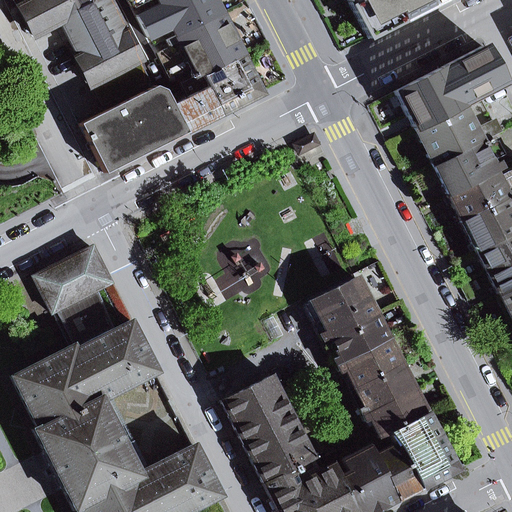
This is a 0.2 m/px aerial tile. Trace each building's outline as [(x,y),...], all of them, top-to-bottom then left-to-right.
[(29,0),(17,7),(33,36),(59,23),(77,57),(74,58),(89,86),(91,85),(101,105),(146,82),(136,62),(138,61),(107,0),(29,0)] [(127,0),(131,9),(148,0),(127,0)] [(147,39),(170,27),(174,36),(219,14),(211,0),(155,0),(158,5),(135,16),(147,39)] [(346,0),(366,39),(442,0),(346,0)] [(167,78),(175,74),(179,83),(193,76),(194,77),(239,54),(231,38),(227,30),(219,14),(174,36),(165,40),(169,47),(155,54),(167,78)] [(482,47),(393,93),(413,130),(460,106),(501,85),(482,47)] [(207,87),(221,114),(260,94),(239,54),(194,77),(193,76),(179,83),(186,97),(186,98),(207,87)] [(78,125),(103,174),(184,133),(167,100),(169,99),(165,92),(154,87),(78,125)] [(167,100),(184,133),(221,114),(207,87),(186,98),(186,97),(175,102),(173,97),(169,99),(167,100)] [(483,134),(476,137),(472,130),(460,106),(413,130),(431,168),(479,144),(482,142),(486,140),(483,134)] [(486,140),(502,132),(495,119),(472,130),(476,137),(483,134),(486,140)] [(294,145),(297,153),(317,145),(312,136),(294,145)] [(479,144),(431,168),(445,195),(493,171),(493,172),(499,169),(496,163),(490,166),(487,161),(481,147),(483,146),(482,142),(479,144)] [(487,161),(498,155),(492,142),(483,146),(481,147),(487,161)] [(493,171),(445,195),(459,221),(505,198),(504,197),(501,191),(506,188),(507,190),(511,187),(511,168),(494,178),(492,174),(494,173),(493,172),(493,171)] [(505,198),(459,221),(475,252),(511,233),(511,192),(504,197),(505,198)] [(511,233),(475,252),(485,272),(511,258),(511,233)] [(41,272),(60,309),(109,284),(90,247),(41,272)] [(511,258),(485,272),(497,297),(511,289),(511,258)] [(60,309),(41,272),(32,277),(50,314),(60,309)] [(321,342),(327,339),(373,315),(354,279),(308,302),(323,332),(318,335),(321,342)] [(511,289),(497,297),(511,322),(511,321),(511,289)] [(336,357),(331,360),(335,367),(386,340),(373,315),(327,339),(336,357)] [(135,474),(98,402),(108,397),(155,373),(128,321),(73,350),(71,346),(9,377),(35,428),(31,430),(51,470),(73,511),(77,510),(78,511),(188,511),(218,497),(192,445),(145,469),(135,474)] [(338,373),(343,370),(353,389),(399,366),(386,340),(335,367),(338,373)] [(362,407),(356,410),(360,416),(411,390),(399,366),(353,389),(362,407)] [(352,511),(330,466),(317,473),(268,377),(219,402),(234,431),(272,505),(275,511),(352,511)] [(387,435),(386,434),(423,414),(411,390),(360,416),(363,423),(369,420),(378,439),(387,435)] [(145,469),(108,397),(98,402),(135,474),(145,469)] [(394,445),(417,489),(452,471),(423,414),(386,434),(387,435),(392,445),(394,445)] [(367,448),(393,501),(417,489),(394,445),(392,445),(377,453),(373,446),(367,448)] [(330,466),(352,511),(371,511),(393,501),(367,448),(330,466)]
